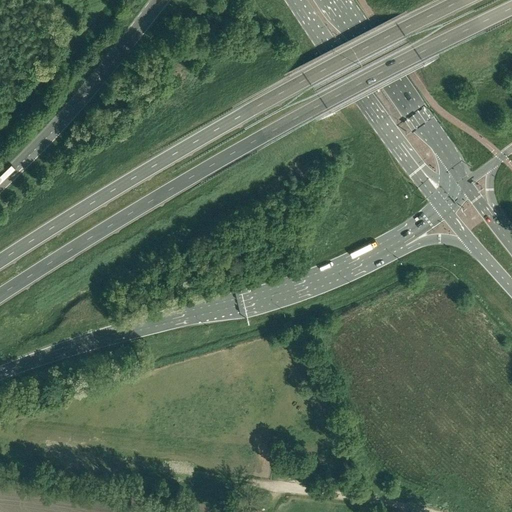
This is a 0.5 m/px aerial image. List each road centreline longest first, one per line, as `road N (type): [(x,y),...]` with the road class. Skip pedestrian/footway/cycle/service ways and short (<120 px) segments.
road 1 (trunk): [(0,297),(322,103),(511,10)]
road 2 (trunk): [(466,0),(305,79),(0,261)]
road 3 (trunk): [(0,374),(286,288),(384,246)]
road 4 (trunk): [(160,0),(0,184)]
road 5 (primary): [(465,182),(336,0)]
road 6 (primary): [(293,0),(416,171)]
road 7 (unclassified): [(421,511),(247,484)]
